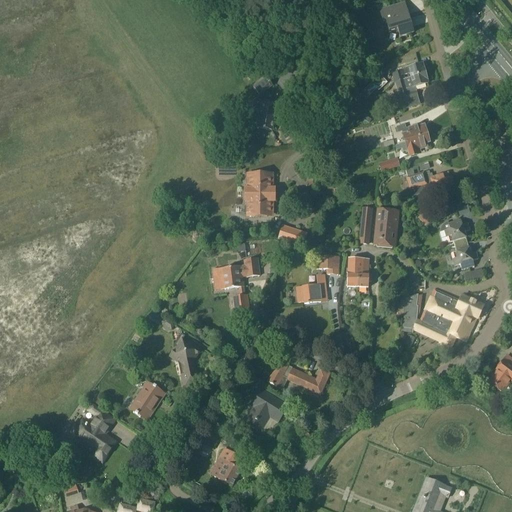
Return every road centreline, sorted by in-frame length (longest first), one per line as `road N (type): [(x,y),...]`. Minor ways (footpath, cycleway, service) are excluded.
road 1 (residential): [(208,511),(173,493),(166,480),(250,346),(275,338),(372,384),(385,398)]
road 2 (residential): [(506,278),(452,90)]
road 3 (residential): [(385,398),(452,368),(510,306)]
road 4 (residential): [(506,278),(462,290),(432,286),(413,280),(385,253)]
road 5 (residential): [(295,481),(333,431),(385,398)]
